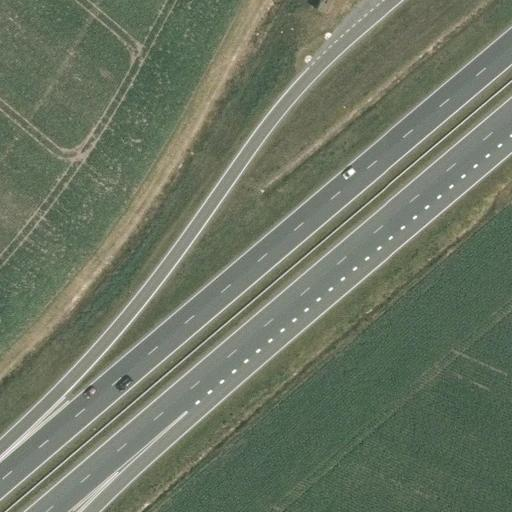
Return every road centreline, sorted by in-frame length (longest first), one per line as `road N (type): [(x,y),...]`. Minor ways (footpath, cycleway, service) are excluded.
road 1 (trunk): [(511,47),(0,481)]
road 2 (trunk): [(313,71),(112,338),(0,447)]
road 3 (trunk): [(219,365),(511,116)]
road 4 (trunk): [(47,511),(219,365)]
road 5 (trunk): [(90,511),(194,414),(219,365)]
